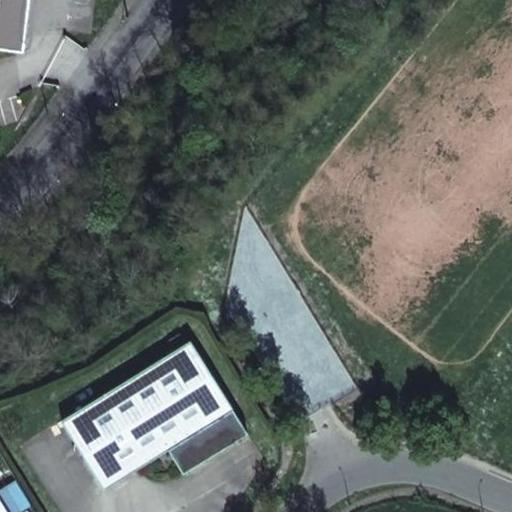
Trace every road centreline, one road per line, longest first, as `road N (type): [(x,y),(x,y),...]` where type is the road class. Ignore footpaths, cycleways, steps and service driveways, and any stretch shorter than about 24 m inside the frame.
road 1 (tertiary): [(0,214),(168,0)]
road 2 (residential): [(301,511),(337,476),(397,464),(511,501)]
